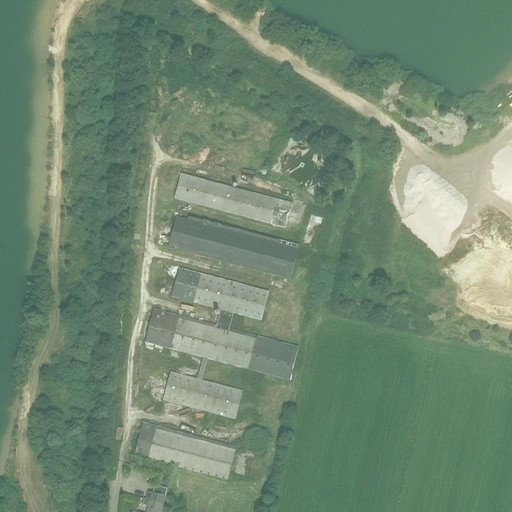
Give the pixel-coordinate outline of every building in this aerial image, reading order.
[(174,198),(285,228),(292,204),(180,174),(174,198)] [(176,218),(169,248),(288,277),(296,243),(188,216),(187,220),(176,218)] [(261,321),(268,293),(179,269),(172,298),(220,310),(233,314),(261,321)] [(290,380),(298,347),(229,329),(233,314),(220,310),(216,326),(154,309),(145,342),(203,357),(207,359),(290,380)] [(202,381),(207,359),(203,357),(197,380),(170,373),(163,401),(235,420),(242,391),(202,381)] [(142,423),(134,456),(227,480),(236,448),(142,423)] [(169,487),(174,470),(165,468),(161,484),(169,487)] [(160,511),(165,497),(156,494),(148,492),(146,500),(143,499),(142,505),(148,506),(146,511),(133,511),(132,511),(160,511)]
